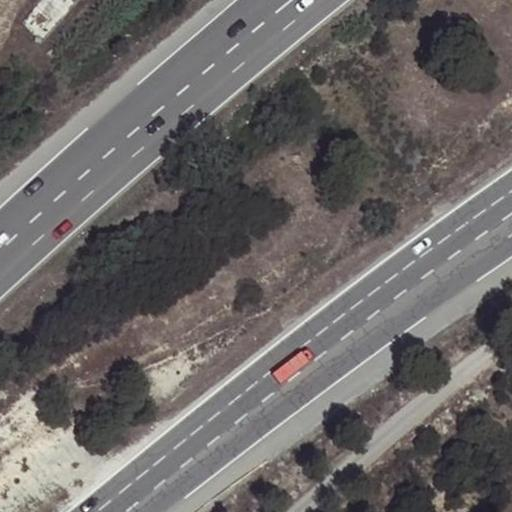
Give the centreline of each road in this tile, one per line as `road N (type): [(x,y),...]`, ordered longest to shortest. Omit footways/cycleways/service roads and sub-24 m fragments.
road 1 (motorway): [(98,511),(330,321),(511,192)]
road 2 (motorway): [(145,511),(511,234)]
road 3 (motorway): [(276,12),(0,254)]
road 4 (residential): [(301,511),(511,334)]
